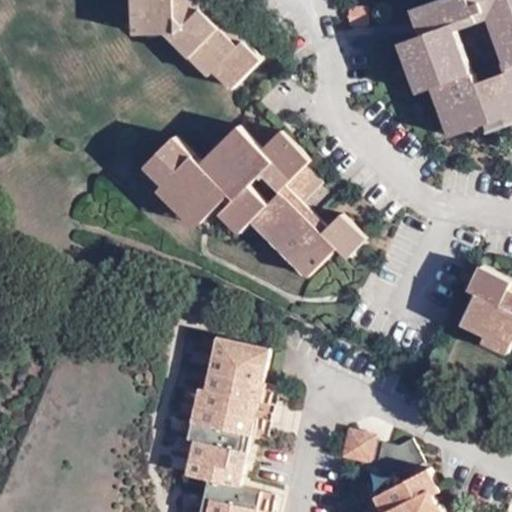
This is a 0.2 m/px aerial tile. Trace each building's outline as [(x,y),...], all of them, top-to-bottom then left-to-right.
[(128,0),(129,31),(139,31),(138,0),(128,0)] [(138,0),(139,31),(164,31),(177,30),(213,66),(219,61),(239,80),(262,58),(203,0),(138,0)] [(511,0),(421,0),(410,4),(415,19),(420,32),(404,38),(410,54),(416,70),(423,88),(429,86),(436,83),(445,106),(454,132),(483,121),(504,113),(511,110),(511,0)] [(345,22),(365,21),(364,5),(346,5),(345,22)] [(207,73),(213,66),(177,30),(164,31),(207,73)] [(410,54),(404,38),(395,41),(400,57),(410,54)] [(410,54),(400,57),(407,74),(416,70),(410,54)] [(232,86),(239,80),(219,61),(213,66),(232,86)] [(416,70),(407,74),(413,91),(423,88),(416,70)] [(436,83),(429,86),(438,108),(445,106),(436,83)] [(445,106),(438,108),(447,135),(454,132),(445,106)] [(504,113),(483,121),(487,129),(506,122),(504,113)] [(203,167),(244,129),(237,122),(196,160),(203,167)] [(267,154),(288,135),(280,127),(260,146),(267,154)] [(255,212),(310,270),(334,248),(343,257),(365,238),(341,212),(326,226),(300,200),(311,189),(319,183),(303,162),(308,157),(288,135),(267,154),(260,146),(244,129),(203,167),(196,160),(171,132),(146,154),(167,176),(159,184),(194,220),(220,197),(225,203),(222,206),(240,224),(246,219),(255,212)] [(138,161),(159,184),(167,176),(146,154),(138,161)] [(303,277),(310,270),(255,212),(246,219),(303,277)] [(474,290),(486,266),(477,262),(465,287),(474,290)] [(511,278),(486,266),(474,290),(464,312),(485,323),(482,332),(504,343),(509,332),(511,324),(511,278)] [(459,321),(482,332),(485,323),(464,312),(459,321)] [(254,511),(255,511),(259,492),(233,487),(251,406),(257,407),(261,386),(255,385),(264,348),(211,337),(199,388),(193,386),(181,439),(188,440),(181,474),(204,479),(196,511),(254,511)] [(368,454),(374,430),(354,423),(346,447),(368,454)] [(383,438),(376,466),(400,473),(426,459),(414,435),(397,442),(383,438)] [(366,464),(376,466),(383,438),(374,436),(366,464)] [(450,511),(437,491),(444,486),(431,464),(377,495),(385,511),(384,511),(450,511)]
